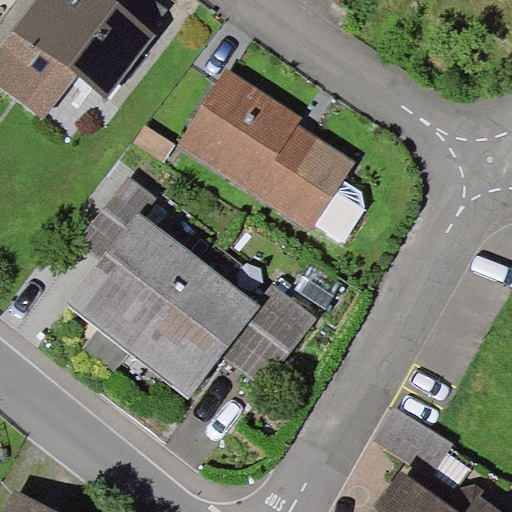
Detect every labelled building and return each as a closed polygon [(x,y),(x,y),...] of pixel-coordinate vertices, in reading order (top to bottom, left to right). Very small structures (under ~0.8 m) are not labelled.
[(113,0),(34,0),(0,46),(0,85),(44,118),(77,75),(106,99),(157,34),(152,29),(113,0)] [(168,7),(158,0),(113,0),(152,29),(168,7)] [(303,116),(226,69),(178,144),(312,229),(315,224),(344,180),(356,161),(299,124),(303,116)] [(164,160),(175,143),(146,124),(134,142),(164,160)] [(138,210),(142,214),(155,197),(128,176),(79,236),(102,254),(138,210)] [(360,191),(344,180),(315,224),(344,242),(366,208),(360,191)] [(142,214),(138,210),(102,254),(66,300),(130,352),(203,260),(142,214)] [(257,302),(203,260),(130,352),(187,397),(222,354),(260,305),(257,302)] [(260,305),(222,354),(262,385),(315,318),(271,284),(257,302),(260,305)] [(453,443),(395,407),(374,440),(432,477),(453,443)] [(401,470),(370,511),(511,511),(511,507),(475,483),(457,487),(446,503),(401,470)] [(57,511),(16,488),(2,511),(57,511)]
